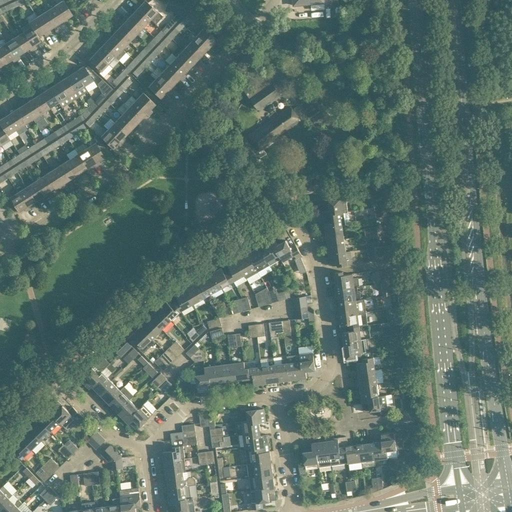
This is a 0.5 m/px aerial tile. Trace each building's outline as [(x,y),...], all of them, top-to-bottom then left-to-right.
[(63,0),(54,6),(65,23),(68,21),(66,18),(72,15),(63,0)] [(138,3),(136,5),(150,19),(157,12),(145,0),(140,5),(138,3)] [(330,0),(331,7),(332,7),(334,17),(340,17),(339,6),(338,0),(330,0)] [(15,1),(6,5),(8,10),(18,6),(15,1)] [(177,13),(161,30),(165,34),(183,14),(187,10),(167,3),(165,10),(177,13)] [(6,5),(0,8),(0,14),(8,10),(6,5)] [(135,10),(131,15),(143,27),(150,19),(136,5),(133,8),(135,10)] [(54,6),(46,11),(55,26),(60,22),(62,25),(65,23),(54,6)] [(46,11),(37,17),(48,34),(51,32),(49,29),(55,26),(46,11)] [(189,12),(182,20),(186,24),(193,16),(189,12)] [(124,18),(121,20),(136,34),(143,27),(131,15),(126,20),(124,18)] [(37,17),(28,22),(31,27),(38,37),(43,33),(45,36),(48,34),(37,17)] [(122,25),(117,30),(129,42),(136,34),(121,20),(119,23),(122,25)] [(182,20),(175,28),(179,32),(186,24),(182,20)] [(31,27),(23,32),(33,49),(37,47),(35,45),(40,41),(31,27)] [(204,27),(197,35),(212,49),(214,46),(212,44),(217,39),(204,27)] [(175,28),(168,35),(172,39),(179,32),(175,28)] [(110,32),(107,35),(122,49),(129,42),(117,30),(113,35),(110,32)] [(161,30),(154,37),(158,41),(165,34),(161,30)] [(23,32),(14,38),(23,52),(29,49),(30,51),(33,49),(23,32)] [(105,38),(102,41),(102,44),(103,45),(115,56),(119,60),(126,52),(122,49),(107,35),(105,38)] [(168,35),(161,42),(165,46),(172,39),(168,35)] [(197,35),(190,42),(203,54),(207,49),(209,51),(212,49),(197,35)] [(154,37),(147,45),(151,49),(158,41),(154,37)] [(14,38),(5,43),(16,60),(19,58),(18,56),(23,52),(14,38)] [(161,42),(154,50),(158,54),(165,46),(161,42)] [(190,42),(183,49),(198,63),(200,61),(198,59),(203,54),(190,42)] [(5,43),(0,46),(0,53),(6,63),(11,60),(13,62),(16,60),(5,43)] [(96,47),(93,50),(108,64),(115,56),(103,45),(98,49),(96,47)] [(147,45),(140,52),(144,56),(151,49),(147,45)] [(183,49),(176,57),(188,69),(193,64),(195,66),(198,63),(183,49)] [(91,53),(86,58),(89,60),(101,72),(108,64),(93,50),(91,53)] [(154,50),(147,57),(151,61),(158,54),(154,50)] [(140,52),(133,60),(137,63),(144,56),(140,52)] [(147,57),(140,65),(144,69),(151,61),(147,57)] [(176,57),(169,64),(184,78),(186,76),(184,73),(188,69),(176,57)] [(133,60),(126,67),(130,71),(137,63),(133,60)] [(169,64),(162,72),(174,83),(179,79),(181,81),(184,78),(169,64)] [(144,69),(140,65),(132,73),(136,77),(144,69)] [(76,67),(73,69),(84,86),(93,80),(89,74),(84,66),(78,69),(76,67)] [(126,67),(119,75),(123,78),(130,71),(126,67)] [(69,72),(65,74),(66,77),(75,91),(84,86),(73,69),(70,71),(69,72)] [(162,72),(155,79),(170,93),(172,90),(170,88),(174,83),(162,72)] [(256,81),(244,90),(257,110),(286,89),(276,73),(258,85),(256,81)] [(123,78),(119,75),(112,82),(116,86),(123,78)] [(59,78),(56,80),(67,97),(75,91),(66,77),(61,80),(59,78)] [(127,78),(120,85),(124,89),(131,82),(127,78)] [(102,79),(97,84),(102,93),(106,97),(113,89),(102,79)] [(170,93),(155,79),(148,87),(160,99),(165,94),(167,96),(170,93)] [(55,84),(49,88),(58,102),(67,97),(56,80),(53,82),(55,84)] [(120,85),(113,93),(117,97),(124,89),(120,85)] [(42,89),(39,91),(50,108),(58,102),(49,88),(44,91),(42,89)] [(38,95),(32,99),(41,113),(50,108),(39,91),(36,93),(38,95)] [(143,92),(136,100),(150,114),(153,111),(150,109),(155,104),(143,92)] [(102,93),(94,102),(98,105),(106,97),(102,93)] [(113,93),(106,100),(110,104),(117,97),(113,93)] [(25,100),(22,102),(33,119),(35,122),(35,123),(39,129),(40,130),(48,124),(48,123),(44,117),(41,113),(32,99),(27,102),(25,100)] [(106,100),(99,108),(103,111),(110,104),(106,100)] [(136,100),(129,107),(141,119),(145,114),(148,116),(150,114),(136,100)] [(21,106),(15,110),(24,124),(33,119),(22,102),(19,104),(21,106)] [(94,102),(87,109),(91,112),(98,105),(94,102)] [(272,120),(249,138),(260,151),(272,143),(271,141),(305,117),(297,106),(294,109),(292,106),(279,115),(276,111),(273,112),(269,115),(272,120)] [(129,107),(122,115),(136,129),(139,126),(136,124),(141,119),(129,107)] [(99,108),(92,115),(96,119),(103,111),(99,108)] [(82,115),(79,116),(82,120),(85,119),(91,112),(87,109),(82,115)] [(8,111),(5,113),(15,129),(15,130),(19,135),(27,129),(24,124),(15,110),(9,113),(8,111)] [(327,119),(322,112),(311,119),(316,126),(327,119)] [(15,130),(5,113),(2,115),(3,117),(0,119),(0,125),(7,135),(15,130)] [(96,119),(92,115),(85,122),(89,126),(96,119)] [(122,115),(115,122),(127,134),(131,129),(134,131),(136,129),(122,115)] [(79,116),(71,122),(74,126),(82,120),(79,116)] [(71,122),(62,127),(65,131),(74,126),(71,122)] [(115,122),(108,130),(122,143),(125,141),(122,139),(127,134),(115,122)] [(83,124),(74,129),(77,134),(86,128),(83,124)] [(7,135),(0,125),(0,143),(1,145),(9,139),(7,135)] [(62,127),(54,133),(56,137),(65,131),(62,127)] [(74,129),(66,135),(68,139),(77,134),(74,129)] [(122,143),(108,130),(100,137),(113,149),(117,144),(120,146),(122,143)] [(54,133),(45,138),(48,142),(56,137),(54,133)] [(66,135),(57,140),(60,145),(68,139),(66,135)] [(45,138),(36,144),(39,148),(48,142),(45,138)] [(57,140),(48,146),(51,150),(60,145),(57,140)] [(95,143),(87,148),(97,165),(100,163),(98,161),(104,157),(95,143)] [(36,144),(28,149),(31,153),(39,148),(36,144)] [(48,146),(40,151),(43,156),(51,150),(48,146)] [(87,148),(78,154),(87,168),(93,164),(95,167),(97,165),(87,148)] [(28,149),(19,155),(22,159),(31,153),(28,149)] [(40,151),(31,157),(34,161),(43,156),(40,151)] [(78,154),(69,159),(80,176),(83,174),(82,171),(87,168),(78,154)] [(19,155),(11,160),(13,164),(22,159),(19,155)] [(31,157),(23,162),(25,166),(34,161),(31,157)] [(69,159),(61,165),(70,179),(75,175),(77,178),(80,176),(69,159)] [(11,160),(2,166),(5,170),(13,164),(11,160)] [(23,162),(14,167),(17,172),(25,166),(23,162)] [(61,165),(52,170),(63,187),(66,185),(64,183),(70,179),(61,165)] [(14,167),(5,173),(8,177),(17,172),(14,167)] [(52,170),(43,176),(53,190),(59,186),(60,189),(63,187),(52,170)] [(5,173),(0,176),(0,182),(8,177),(5,173)] [(43,176),(35,181),(46,198),(49,196),(47,193),(53,190),(43,176)] [(35,181),(26,187),(35,201),(41,197),(43,200),(46,198),(35,181)] [(26,187),(18,192),(29,209),(32,207),(30,204),(35,201),(26,187)] [(29,209),(18,192),(9,198),(18,212),(24,208),(25,211),(29,209)] [(322,199),(324,211),(331,210),(331,213),(341,212),(348,211),(346,198),(352,197),(352,193),(336,195),(337,199),(330,200),(329,197),(327,197),(322,199)] [(389,203),(382,204),(383,217),(391,216),(391,215),(389,203)] [(382,204),(374,205),(376,218),(383,217),(382,204)] [(323,211),(325,224),(332,223),(333,227),(342,225),(350,224),(348,211),(341,212),(331,213),(331,210),(324,211),(323,211)] [(325,224),(326,237),(334,236),(334,240),(344,238),(342,225),(333,227),(332,223),(325,224)] [(377,226),(364,228),(365,235),(378,234),(377,226)] [(374,247),(380,246),(378,234),(365,235),(367,248),(374,247)] [(326,237),(328,250),(336,249),(336,253),(346,251),(344,238),(334,240),(334,236),(326,237)] [(274,238),(263,245),(267,252),(264,253),(270,265),(281,259),(279,256),(280,255),(275,247),(278,245),(274,238)] [(286,240),(278,245),(275,247),(280,255),(279,256),(281,259),(283,262),(294,255),(297,259),(302,256),(295,244),(290,246),(286,240)] [(256,249),(251,251),(255,258),(252,260),(258,271),(270,265),(264,253),(267,252),(263,245),(262,243),(259,244),(255,247),(256,249)] [(369,261),(376,260),(374,247),(367,248),(369,261)] [(336,249),(328,250),(330,264),(337,263),(338,266),(352,264),(350,251),(346,251),(336,253),(336,249)] [(251,251),(239,258),(243,265),(240,267),(245,275),(247,278),(258,271),(252,260),(255,258),(251,251)] [(231,271),(228,273),(233,281),(245,275),(240,267),(243,265),(239,258),(228,264),(231,271)] [(222,268),(210,274),(214,281),(218,279),(222,288),(233,281),(228,273),(225,274),(222,268)] [(335,272),(337,285),(344,284),(345,288),(360,286),(359,278),(353,278),(353,274),(344,275),(343,271),(335,272)] [(382,284),(389,283),(388,271),(380,272),(382,284)] [(372,273),(374,285),(382,284),(380,272),(372,273)] [(210,274),(199,281),(203,288),(199,290),(204,298),(222,288),(218,279),(214,281),(210,274)] [(199,281),(187,287),(191,294),(188,296),(193,304),(204,298),(199,290),(203,288),(199,281)] [(337,286),(335,286),(336,295),(338,294),(339,298),(346,297),(347,301),(356,300),(362,299),(360,290),(358,291),(357,286),(345,288),(344,284),(337,285),(337,286)] [(397,286),(390,287),(391,300),(392,308),(400,307),(399,299),(397,286)] [(178,290),(169,296),(181,311),(193,304),(188,296),(191,294),(187,287),(179,292),(178,290)] [(267,287),(255,294),(259,307),(266,305),(273,303),(269,291),(267,287)] [(277,289),(269,291),(273,303),(280,301),(278,295),(277,289)] [(163,304),(157,310),(162,316),(165,313),(172,320),(181,311),(169,296),(162,303),(163,304)] [(306,296),(294,298),(295,306),(307,304),(307,303),(313,302),(312,301),(312,300),(312,299),(312,298),(312,297),(312,296),(306,296)] [(248,297),(240,299),(244,311),(251,309),(248,297)] [(339,299),(336,299),(338,308),(340,307),(340,311),(348,310),(348,314),(358,313),(365,312),(366,312),(364,299),(362,299),(356,300),(347,301),(346,297),(339,298),(339,299)] [(240,299),(236,300),(239,312),(244,311),(240,299)] [(239,312),(236,300),(230,301),(231,305),(233,313),(234,314),(239,312)] [(231,305),(224,307),(227,315),(233,313),(231,305)] [(157,310),(147,320),(153,326),(156,323),(162,329),(172,320),(165,313),(162,316),(157,310)] [(296,311),(296,319),(309,317),(308,310),(296,311)] [(348,310),(340,311),(342,325),(350,324),(350,327),(360,326),(368,325),(366,312),(365,312),(358,313),(348,314),(348,310)] [(219,318),(207,321),(209,328),(221,325),(219,318)] [(147,320),(138,329),(144,335),(147,332),(153,338),(154,337),(162,329),(156,323),(153,326),(147,320)] [(290,320),(282,321),(284,333),(291,332),(290,320)] [(275,322),(269,322),(270,331),(276,330),(276,334),(284,333),(282,321),(275,322)] [(264,323),(256,324),(258,337),(265,336),(264,323)] [(258,337),(256,324),(249,325),(250,338),(258,337)] [(343,332),(345,345),(353,344),(352,340),(361,339),(360,326),(350,327),(350,324),(342,325),(340,325),(341,332),(343,332)] [(203,325),(196,331),(200,335),(207,328),(203,325)] [(222,328),(210,331),(212,338),(224,335),(222,328)] [(144,335),(138,329),(128,338),(143,353),(156,341),(153,338),(147,332),(144,335)] [(196,331),(190,338),(193,341),(200,335),(196,331)] [(236,334),(228,335),(230,347),(237,346),(236,334)] [(123,337),(118,342),(127,351),(132,346),(123,337)] [(353,344),(345,345),(346,359),(347,365),(350,365),(357,364),(357,363),(364,362),(364,358),(373,357),(373,350),(369,350),(368,339),(361,339),(352,340),(353,344)] [(176,341),(171,346),(179,355),(185,350),(176,341)] [(127,351),(118,342),(112,347),(121,357),(127,351)] [(186,353),(191,357),(200,348),(195,344),(186,353)] [(171,346),(165,351),(174,360),(179,355),(171,346)] [(306,371),(316,370),(312,346),(299,348),(300,354),(302,371),(306,371)] [(200,348),(191,357),(195,361),(205,360),(204,353),(200,348)] [(127,362),(139,355),(136,349),(123,356),(127,362)] [(165,351),(160,356),(169,365),(174,360),(165,351)] [(87,372),(80,379),(89,389),(100,379),(97,376),(107,366),(110,363),(101,354),(98,357),(95,360),(85,370),(87,372)] [(295,355),(287,356),(287,358),(287,359),(288,363),(288,364),(289,370),(292,370),(294,380),(307,378),(306,371),(302,371),(300,354),(295,355)] [(148,362),(142,356),(138,359),(144,366),(148,362)] [(169,365),(160,356),(155,362),(163,371),(169,365)] [(364,362),(357,363),(357,364),(359,376),(369,374),(369,371),(375,370),(379,369),(379,364),(375,364),(374,357),(373,357),(364,358),(364,362)] [(269,365),(262,366),(263,374),(266,373),(267,383),(281,381),(279,372),(276,372),(275,365),(274,358),(268,358),(269,365)] [(282,364),(275,365),(276,372),(279,372),(281,381),(294,380),(292,370),(289,370),(288,364),(288,363),(287,359),(287,358),(282,359),(282,364)] [(244,362),(231,363),(232,370),(235,370),(237,380),(250,378),(248,368),(245,369),(244,362)] [(256,367),(248,368),(250,378),(253,378),(254,385),(255,385),(267,383),(266,373),(263,374),(262,366),(261,362),(256,363),(256,367)] [(144,367),(152,377),(158,372),(149,363),(144,367)] [(231,363),(218,365),(219,372),(222,372),(224,382),(237,380),(235,370),(232,370),(231,363)] [(205,367),(206,374),(209,374),(211,384),(224,382),(222,372),(219,372),(218,365),(205,367)] [(92,386),(102,396),(109,389),(106,386),(111,381),(107,377),(113,372),(107,366),(97,376),(100,379),(89,389),(90,389),(92,386)] [(359,376),(360,389),(371,387),(370,384),(377,383),(375,370),(369,371),(369,374),(359,376)] [(152,382),(157,387),(166,378),(161,373),(152,382)] [(206,374),(196,375),(198,392),(212,390),(211,384),(209,374),(206,374)] [(166,378),(157,387),(163,392),(166,390),(170,385),(171,384),(166,378)] [(102,396),(111,405),(118,398),(115,395),(120,390),(111,381),(106,386),(109,389),(102,396)] [(360,389),(362,402),(369,401),(372,400),(372,397),(379,396),(377,383),(370,384),(371,387),(360,389)] [(111,405),(120,415),(127,407),(124,404),(129,400),(134,395),(125,386),(120,390),(115,395),(118,398),(111,405)] [(403,389),(401,389),(402,392),(403,392),(403,393),(405,405),(406,412),(413,411),(413,404),(411,392),(410,388),(403,389)] [(369,401),(362,402),(362,403),(363,412),(370,411),(378,410),(378,416),(379,416),(393,414),(392,408),(387,409),(386,399),(386,395),(379,396),(372,397),(372,400),(369,401)] [(57,400),(51,407),(56,412),(54,415),(60,422),(65,427),(68,425),(75,418),(78,422),(83,417),(73,407),(68,411),(63,405),(63,406),(57,400)] [(120,415),(129,424),(137,417),(134,414),(139,409),(134,405),(129,400),(124,404),(127,407),(120,415)] [(137,417),(129,424),(136,431),(141,426),(153,414),(157,410),(148,400),(144,404),(139,409),(134,414),(137,417)] [(51,407),(41,416),(46,421),(44,424),(50,431),(60,422),(54,415),(56,412),(51,407)] [(240,409),(242,421),(249,420),(249,424),(259,423),(266,422),(264,408),(251,410),(251,408),(240,409)] [(213,413),(206,414),(208,426),(215,425),(213,413)] [(208,426),(206,414),(199,415),(201,427),(208,426)] [(41,416),(32,425),(37,431),(34,433),(41,440),(50,431),(44,424),(46,421),(41,416)] [(242,421),(243,434),(250,433),(251,437),(261,436),(261,435),(259,423),(249,424),(249,420),(242,421)] [(182,425),(183,432),(196,430),(195,424),(182,425)] [(420,424),(414,425),(416,438),(422,437),(420,424)] [(32,425),(22,434),(28,440),(25,442),(32,449),(41,440),(34,433),(37,431),(32,425)] [(414,425),(408,426),(409,439),(416,438),(414,425)] [(408,426),(401,427),(403,440),(409,439),(408,426)] [(223,427),(210,429),(211,436),(223,435),(223,427)] [(394,432),(380,434),(381,441),(382,441),(383,451),(387,450),(387,451),(388,457),(397,456),(396,449),(404,448),(403,440),(401,427),(394,428),(393,428),(394,432)] [(183,432),(184,438),(184,439),(196,437),(196,430),(183,432)] [(87,440),(92,444),(101,435),(96,431),(87,440)] [(245,447),(252,447),(252,450),(263,448),(263,452),(270,451),(268,435),(261,435),(261,436),(251,437),(250,433),(243,434),(245,447)] [(28,440),(22,434),(17,440),(13,436),(6,443),(22,459),(32,449),(25,442),(28,440)] [(101,435),(92,444),(96,449),(105,440),(101,435)] [(184,439),(185,445),(197,444),(196,437),(184,439)] [(173,450),(163,452),(165,465),(175,464),(174,460),(181,459),(184,459),(185,459),(184,454),(183,446),(185,445),(184,439),(184,438),(172,440),(173,450)] [(70,440),(64,445),(73,454),(78,449),(70,440)] [(338,440),(325,441),(326,449),(330,448),(332,465),(348,463),(347,456),(344,456),(342,446),(339,447),(338,440)] [(312,443),(313,451),(316,450),(319,467),(332,465),(330,448),(326,449),(325,441),(312,443)] [(381,441),(369,443),(370,453),(374,452),(375,460),(388,458),(387,451),(387,450),(383,451),(382,441),(381,441)] [(412,442),(410,444),(410,448),(413,450),(417,450),(419,447),(419,443),(416,441),(412,442)] [(304,459),(298,460),(300,475),(306,474),(305,469),(319,467),(316,450),(313,451),(312,443),(303,444),(303,452),(304,459)] [(369,443),(356,445),(357,454),(361,454),(362,462),(375,460),(374,452),(370,453),(369,443)] [(73,454),(64,445),(59,450),(68,459),(73,454)] [(101,454),(110,463),(116,460),(122,460),(122,457),(110,445),(101,454)] [(356,445),(342,446),(344,456),(347,456),(348,463),(362,462),(361,454),(357,454),(356,445)] [(8,448),(4,452),(11,459),(15,456),(15,455),(8,448)] [(252,450),(254,463),(261,462),(262,466),(272,464),(270,451),(263,452),(263,448),(252,450)] [(213,450),(206,451),(207,464),(215,463),(213,450)] [(207,464),(206,451),(198,452),(200,465),(207,464)] [(15,456),(11,459),(18,466),(21,462),(15,455),(15,456)] [(133,456),(122,457),(122,460),(123,467),(133,465),(136,465),(134,456),(133,456)] [(418,457),(414,464),(419,467),(423,460),(418,457)] [(51,458),(46,463),(55,472),(60,467),(51,458)] [(175,464),(165,465),(167,478),(176,477),(176,473),(183,472),(186,472),(184,459),(181,459),(174,460),(175,464)] [(116,460),(110,463),(111,470),(123,468),(123,466),(122,460),(116,460)] [(248,463),(247,464),(249,477),(250,477),(256,476),(263,475),(264,479),(273,477),(272,464),(262,466),(261,462),(254,463),(248,463)] [(46,463),(41,468),(50,477),(55,472),(46,463)] [(27,468),(23,471),(30,478),(33,474),(27,468)] [(50,477),(41,468),(36,473),(45,482),(50,477)] [(98,471),(91,472),(93,485),(100,484),(98,471)] [(93,485),(91,472),(84,473),(85,486),(93,485)] [(165,481),(165,482),(165,484),(165,485),(165,487),(168,486),(168,491),(178,490),(178,486),(189,485),(196,484),(195,479),(193,477),(190,477),(188,479),(184,480),(183,472),(176,473),(176,477),(167,478),(166,478),(165,479),(165,481)] [(33,474),(30,478),(37,485),(40,481),(33,474)] [(70,475),(72,488),(79,487),(78,474),(70,475)] [(250,477),(249,477),(251,490),(265,488),(265,492),(268,491),(275,490),(273,477),(264,479),(263,475),(256,476),(250,477)] [(217,481),(210,482),(212,495),(219,494),(218,488),(217,481)] [(0,511),(7,505),(4,503),(9,498),(13,494),(4,485),(0,488),(0,511)] [(40,494),(45,499),(54,490),(49,485),(40,494)] [(178,490),(168,491),(170,504),(177,504),(177,503),(180,503),(179,499),(187,498),(191,497),(189,485),(178,486),(178,490)] [(133,488),(120,490),(121,497),(122,504),(123,511),(139,511),(139,507),(142,506),(139,488),(133,489),(133,488)] [(265,492),(265,488),(251,490),(253,503),(248,504),(249,510),(263,508),(262,502),(270,501),(270,500),(276,499),(275,490),(268,491),(265,492)] [(54,490),(45,499),(51,505),(60,496),(54,490)] [(113,505),(109,506),(109,511),(123,511),(122,504),(121,497),(112,498),(113,505)] [(177,504),(171,504),(171,511),(185,511),(186,511),(185,511),(200,511),(200,510),(195,511),(194,497),(191,497),(187,498),(179,499),(180,503),(177,503),(177,504)] [(0,511),(13,511),(19,507),(22,503),(19,500),(15,504),(9,498),(4,503),(7,505),(0,511)]
